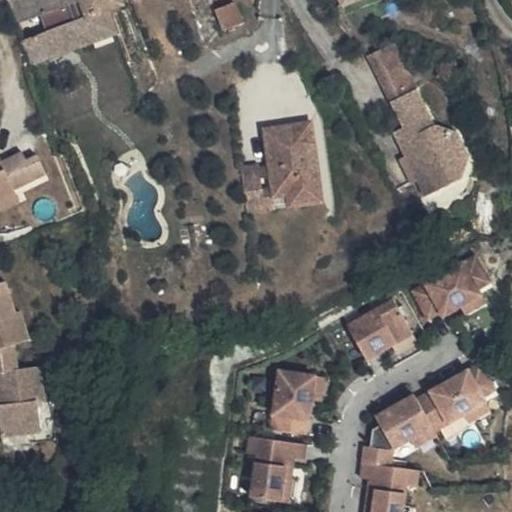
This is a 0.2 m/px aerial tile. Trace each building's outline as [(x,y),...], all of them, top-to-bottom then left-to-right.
[(17,38),(37,29),(45,26),(35,0),(34,0),(5,11),(17,38)] [(35,0),(45,26),(37,29),(43,46),(63,39),(72,62),(114,46),(108,24),(124,17),(120,1),(123,0),(35,0)] [(221,10),(228,29),(245,23),(239,4),(221,10)] [(43,46),(23,55),(30,78),(72,62),(63,39),(43,46)] [(418,86),(394,42),(372,54),(395,98),(418,86)] [(414,155),(425,177),(435,194),(469,176),(469,174),(463,153),(454,124),(436,118),(418,86),(395,98),(410,125),(399,132),(414,155)] [(315,121),(267,128),(271,153),(277,152),(279,162),(273,163),(273,166),(275,175),(278,196),(292,194),(294,206),(327,200),(315,121)] [(469,174),(469,176),(470,175),(474,151),(461,127),(454,124),(463,153),(469,174)] [(277,152),(271,153),(273,163),(279,162),(277,152)] [(425,177),(414,155),(405,159),(415,182),(425,177)] [(263,164),(245,167),(249,190),(267,187),(265,177),(264,167),(263,164)] [(273,166),(264,167),(265,177),(275,175),(273,166)] [(22,175),(19,168),(0,177),(0,214),(9,210),(8,206),(42,190),(33,170),(22,175)] [(249,190),(252,214),(280,209),(278,196),(268,197),(267,187),(249,190)] [(9,210),(0,214),(0,229),(15,222),(9,210)] [(496,285),(479,255),(416,290),(431,318),(444,311),(447,315),(465,306),(469,314),(491,302),(485,291),(496,285)] [(397,298),(351,323),(370,358),(416,333),(397,298)] [(18,351),(35,346),(28,328),(20,331),(9,300),(0,302),(0,415),(3,416),(5,431),(0,431),(0,444),(2,461),(46,457),(41,428),(53,426),(47,389),(25,391),(22,367),(18,351)] [(39,360),(35,346),(18,351),(22,367),(39,360)] [(282,368),(274,427),(312,432),(320,373),(282,368)] [(435,398),(422,404),(434,428),(436,433),(467,417),(489,407),(486,402),(499,395),(485,368),(452,385),(454,390),(448,393),(445,388),(434,394),(435,398)] [(454,390),(452,385),(445,388),(448,393),(454,390)] [(434,394),(420,401),(422,404),(435,398),(434,394)] [(379,416),(394,448),(412,439),(434,428),(422,404),(420,401),(418,396),(396,407),(399,412),(392,416),(389,410),(379,416)] [(396,407),(389,410),(392,416),(399,412),(396,407)] [(471,426),(493,415),(489,407),(467,417),(471,426)] [(416,448),(438,437),(436,433),(434,428),(412,439),(416,448)] [(307,457),(309,444),(252,435),(249,458),(258,459),(253,495),(293,500),(299,456),(307,457)] [(394,448),(366,444),(364,461),(392,465),(394,448)] [(367,511),(404,511),(405,503),(408,484),(418,485),(420,469),(392,465),(364,461),(362,476),(372,477),(379,478),(378,484),(371,483),(367,511)] [(405,503),(404,511),(414,511),(415,504),(405,503)]
